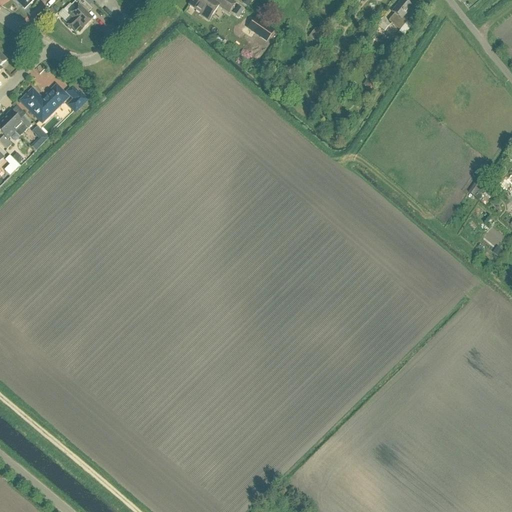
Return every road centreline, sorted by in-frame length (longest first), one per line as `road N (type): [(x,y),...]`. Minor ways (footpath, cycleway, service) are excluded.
road 1 (track): [(136,511),(0,399)]
road 2 (residential): [(47,48),(85,62),(101,56),(156,0)]
